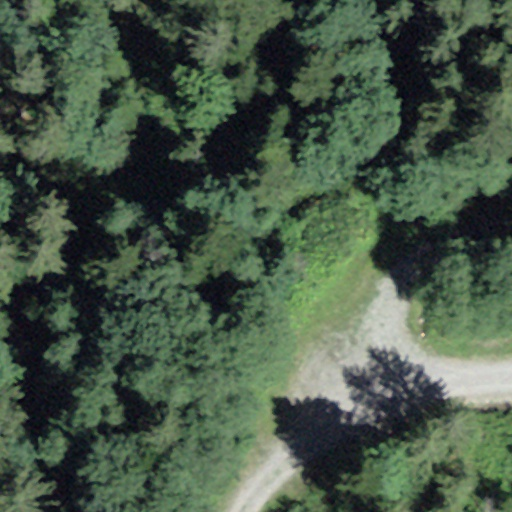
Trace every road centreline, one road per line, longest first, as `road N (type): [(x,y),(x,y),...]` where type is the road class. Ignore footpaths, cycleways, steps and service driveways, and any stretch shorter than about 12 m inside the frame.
road 1 (track): [(511,176),(430,216),(362,284),(380,352),(439,389),(511,397)]
road 2 (track): [(235,511),(277,438),(380,352)]
